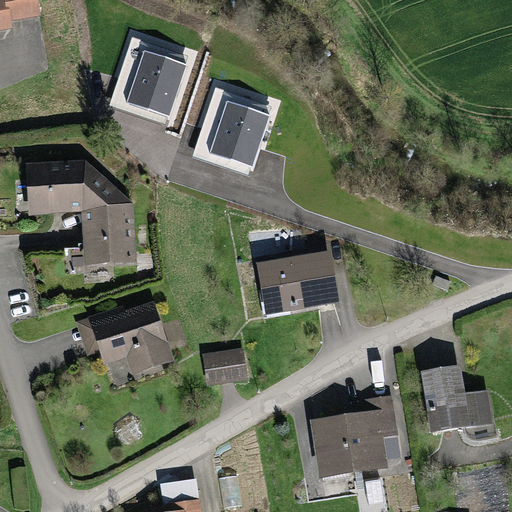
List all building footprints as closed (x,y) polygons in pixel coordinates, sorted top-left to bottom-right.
[(38,0),(0,0),(0,30),(10,29),(9,20),(40,15),(38,0)] [(187,65),(145,50),(126,103),(169,118),(187,65)] [(270,115),(227,101),(209,153),(251,168),(270,115)] [(87,166),(32,170),(36,216),(91,212),(135,212),(87,166)] [(91,212),(90,263),(135,263),(135,212),(91,212)] [(334,257),(257,267),(264,318),(340,308),(334,257)] [(157,308),(94,329),(103,358),(126,351),(135,377),(167,367),(158,341),(166,338),(157,308)] [(245,354),(204,359),(207,385),(248,381),(245,354)] [(451,370),(413,375),(421,432),(489,423),(485,393),(455,398),(451,370)] [(373,415),(306,421),(312,474),(375,468),(371,430),(389,429),(386,399),(372,401),(373,415)]
